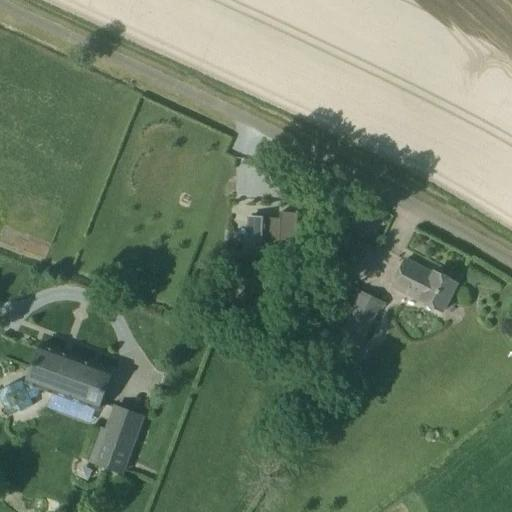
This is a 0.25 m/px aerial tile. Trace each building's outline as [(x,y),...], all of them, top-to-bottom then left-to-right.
[(269,191),(256,184),(239,213),(254,222),(257,216),(283,231),(299,202),(272,187),(269,191)] [(442,312),(457,284),(434,272),(433,274),(405,260),(392,286),(442,312)] [(339,337),(360,348),(383,303),(361,292),(339,337)] [(112,372),(79,360),(41,346),(27,384),(28,384),(27,386),(25,387),(22,381),(10,387),(6,399),(9,406),(21,411),(33,405),(30,399),(38,396),(40,389),(98,410),(112,372)] [(330,361),(350,370),(355,357),(335,348),(330,361)] [(110,434),(108,439),(99,464),(90,460),(90,462),(121,473),(142,417),(116,407),(107,431),(102,429),(101,430),(110,434)]
